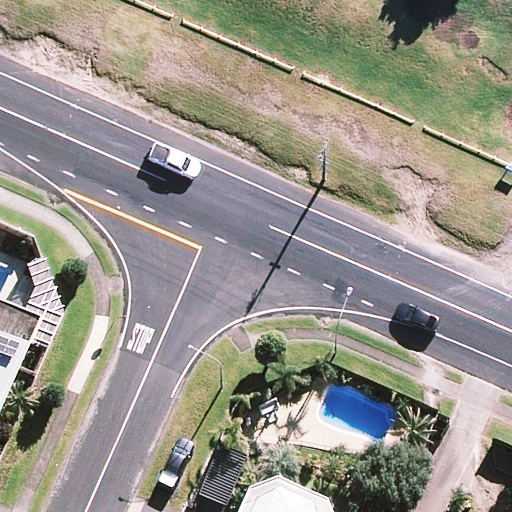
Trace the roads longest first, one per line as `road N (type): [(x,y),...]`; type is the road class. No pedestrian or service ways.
road 1 (residential): [(222,205),(87,511)]
road 2 (secondary): [(222,205),(511,332)]
road 3 (secondary): [(0,107),(222,205)]
